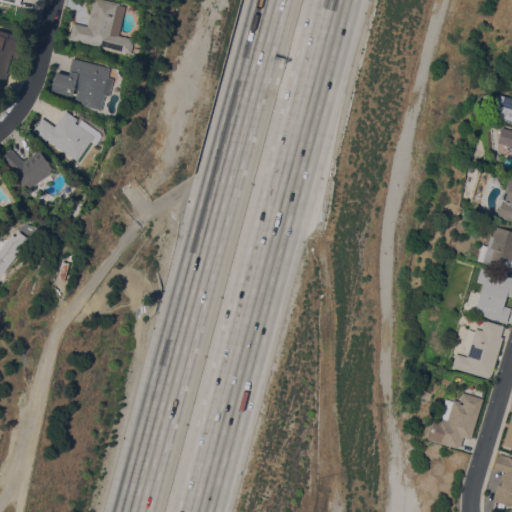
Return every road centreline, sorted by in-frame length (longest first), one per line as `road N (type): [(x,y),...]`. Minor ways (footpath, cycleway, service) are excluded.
road 1 (motorway): [(189,511),(327,0)]
road 2 (motorway): [(272,0),(135,511)]
road 3 (residential): [(470,511),(472,480),(511,352)]
road 4 (residential): [(0,131),(39,73),(56,0)]
